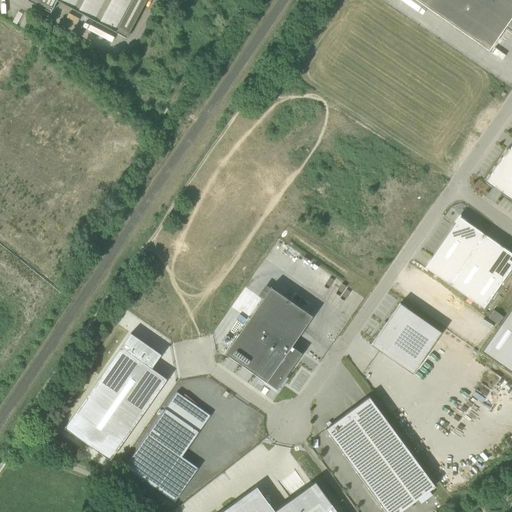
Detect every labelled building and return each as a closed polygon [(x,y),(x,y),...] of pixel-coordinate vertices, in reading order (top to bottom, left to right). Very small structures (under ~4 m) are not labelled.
[(25,0),(51,13),(57,1),(127,37),(145,0),(25,0)] [(511,0),(415,0),(489,51),(506,26),(511,29),(511,0)] [(250,123),(217,169),(346,260),(385,204),(369,193),(388,165),(288,95),(263,132),(250,123)] [(511,140),(484,181),(511,200),(511,140)] [(453,226),(433,256),(431,259),(425,267),(484,308),(511,266),(511,253),(465,221),(460,217),(456,222),(453,226)] [(271,287),(225,353),(277,389),(302,353),(291,346),(312,316),(271,287)] [(413,374),(442,332),(400,302),(400,303),(371,345),(413,374)] [(511,308),(481,352),(511,373),(511,308)] [(110,460),(168,378),(152,366),(161,354),(129,332),(64,427),(110,460)] [(175,501),(199,468),(182,456),(211,415),(177,392),(125,466),(175,501)] [(325,429),(386,511),(399,511),(435,486),(369,397),(325,429)] [(275,510),(257,486),(220,511),(337,511),(315,481),(275,510)]
